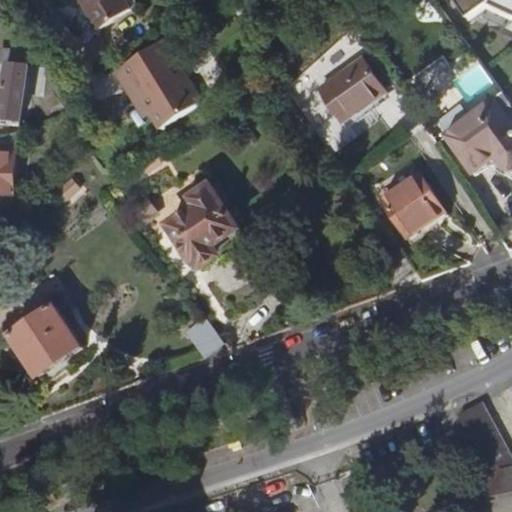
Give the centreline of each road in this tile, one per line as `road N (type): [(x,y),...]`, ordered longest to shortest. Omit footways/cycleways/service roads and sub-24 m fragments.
road 1 (residential): [(0,456),(511,271)]
road 2 (residential): [(310,445),(101,511)]
road 3 (residential): [(310,445),(511,363)]
